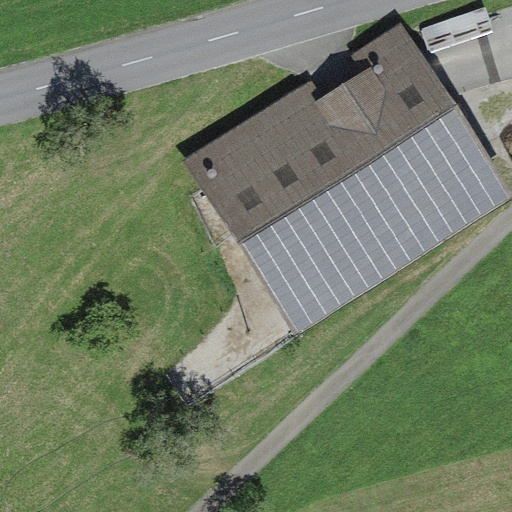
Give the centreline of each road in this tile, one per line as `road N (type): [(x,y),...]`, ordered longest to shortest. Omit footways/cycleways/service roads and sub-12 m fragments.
road 1 (residential): [(511,235),(216,511)]
road 2 (tertiary): [(351,0),(0,95)]
